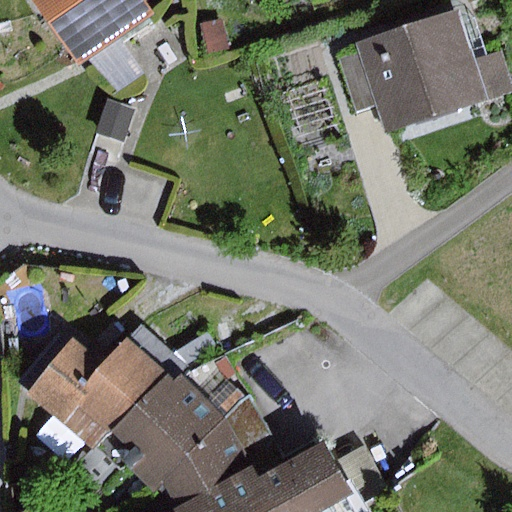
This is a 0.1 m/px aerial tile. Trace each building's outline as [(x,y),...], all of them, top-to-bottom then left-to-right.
[(142,0),(35,0),(81,66),(154,16),(142,0)] [(470,0),(473,9),(501,0),(470,0)] [(458,12),(362,44),(364,51),(382,105),(391,132),(488,100),(475,61),(458,12)] [(222,22),(201,25),(207,57),(227,53),(222,22)] [(382,105),(364,51),(340,59),(359,113),(382,105)] [(511,75),(504,51),(475,61),(488,100),(511,91),(511,75)] [(135,108),(107,100),(96,133),(124,142),(135,108)] [(146,326),(128,339),(164,369),(177,380),(189,372),(223,354),(208,333),(174,353),(146,326)] [(110,358),(81,333),(28,396),(95,452),(98,448),(164,369),(128,339),(110,358)] [(164,369),(98,448),(152,497),(164,484),(176,504),(277,444),(251,397),(223,420),(189,372),(177,380),(164,369)] [(365,442),(333,462),(366,511),(392,494),(365,442)] [(366,511),(333,462),(321,444),(261,478),(253,464),(170,511),(366,511)] [(62,511),(56,499),(29,511),(62,511)]
